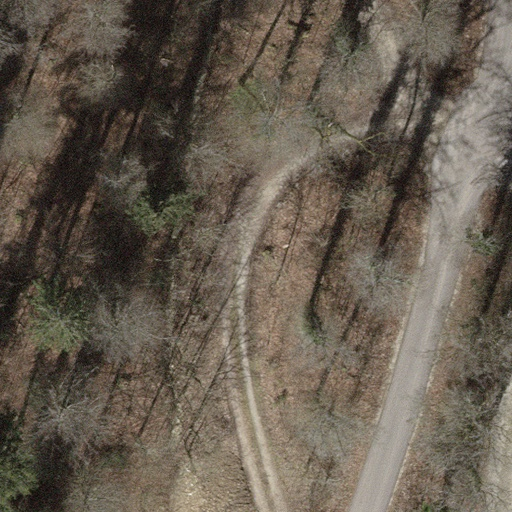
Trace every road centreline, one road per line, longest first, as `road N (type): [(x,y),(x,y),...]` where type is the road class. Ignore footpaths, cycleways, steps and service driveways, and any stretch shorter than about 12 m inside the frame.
road 1 (track): [(498,117),(373,113),(295,168),(244,236),(236,307),(244,411),(279,511)]
road 2 (unclassified): [(364,511),(498,117),(508,0)]
road 3 (track): [(380,0),(407,48),(498,117)]
